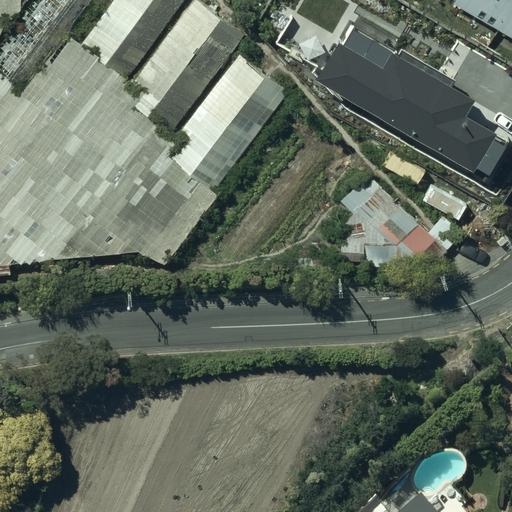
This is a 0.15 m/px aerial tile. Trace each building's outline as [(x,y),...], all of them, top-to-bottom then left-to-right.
[(0,0),(0,272),(140,249),(160,263),(297,83),(211,0),(0,0)] [(511,0),(454,0),(452,4),(511,39),(511,0)] [(511,78),(473,54),(462,72),(511,102),(511,78)] [(340,241),(340,265),(434,264),(460,235),(442,218),(428,233),(368,177),(340,203),(353,216),(343,228),(343,241),(340,241)] [(332,259),(288,260),(288,273),(332,273),(332,259)]
